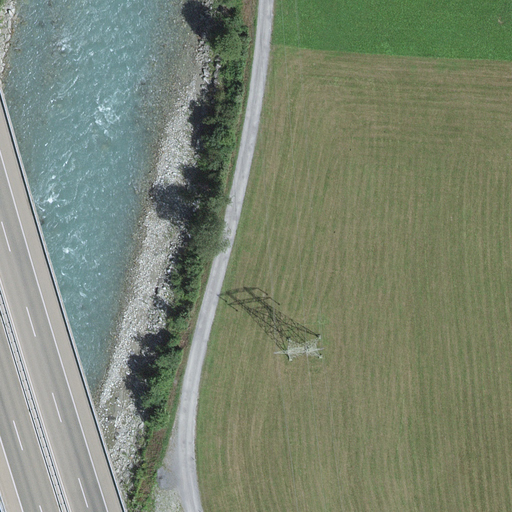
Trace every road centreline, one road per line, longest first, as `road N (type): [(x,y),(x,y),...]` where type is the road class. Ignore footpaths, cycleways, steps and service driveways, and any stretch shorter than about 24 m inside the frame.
road 1 (unclassified): [(266,0),(256,99),(190,408),(197,511)]
road 2 (motorway): [(94,511),(0,196)]
road 3 (motorway): [(0,394),(38,511)]
